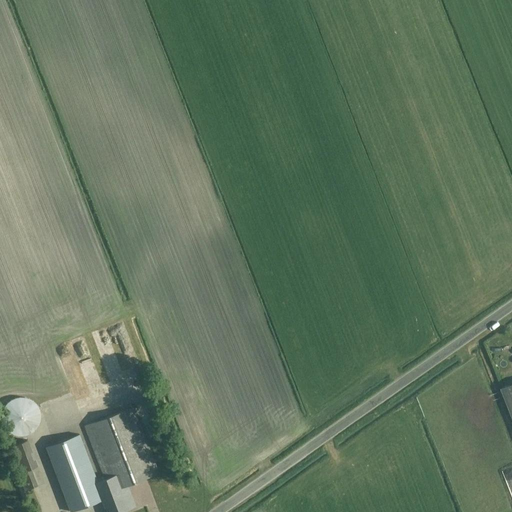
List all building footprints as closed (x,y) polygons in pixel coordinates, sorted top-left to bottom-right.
[(511,384),(502,389),(511,412),(511,384)] [(40,410),(33,401),(23,397),(12,399),(4,407),(1,418),(5,428),(14,435),(25,436),(35,431),(41,421),(40,410)] [(84,426),(104,480),(97,482),(80,435),(46,448),(69,511),(74,511),(102,502),(106,511),(127,511),(127,509),(135,506),(127,486),(159,473),(134,407),(84,426)] [(37,486),(31,469),(37,466),(28,441),(9,448),(25,490),(37,486)] [(511,502),(511,469),(502,473),(511,502)]
